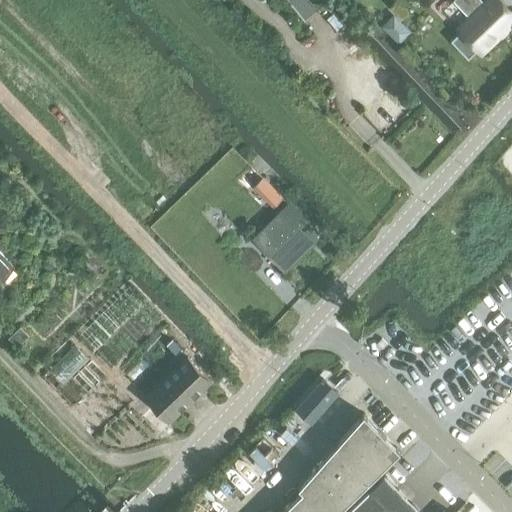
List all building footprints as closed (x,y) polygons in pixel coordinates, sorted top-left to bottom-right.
[(290,0),(307,19),(320,8),(313,0),(290,0)] [(454,0),(467,13),(455,25),(482,52),(511,22),(511,12),(499,0),(454,0)] [(395,10),(384,22),(401,39),(412,27),(395,10)] [(367,101),(391,77),(370,56),(372,53),(340,20),(305,53),(343,92),(351,85),(367,101)] [(265,172),(254,183),(275,204),(286,194),(265,172)] [(285,265),(319,233),(290,204),(257,236),(285,265)] [(0,284),(19,267),(0,247),(0,284)] [(168,419),(210,379),(186,355),(145,395),(168,419)] [(323,377),(295,408),(310,422),(338,391),(323,377)] [(302,490),(279,511),(344,511),(347,510),(343,505),(397,452),(400,449),(394,443),(363,412),(354,423),(340,438),(298,486),(302,490)] [(344,511),(421,511),(384,473),(347,510),(344,511)]
